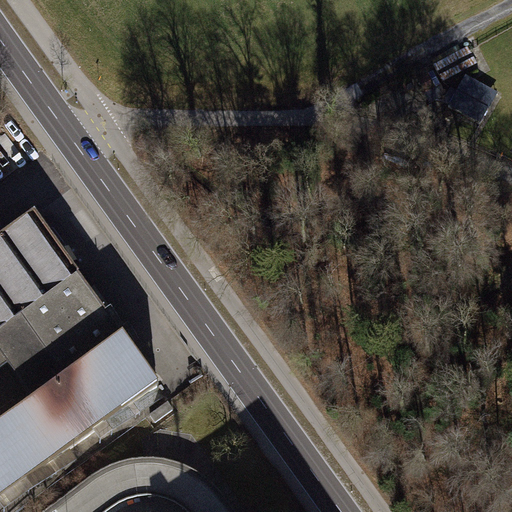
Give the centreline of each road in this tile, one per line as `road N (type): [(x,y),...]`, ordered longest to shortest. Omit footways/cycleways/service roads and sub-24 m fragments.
road 1 (secondary): [(0,37),(341,511)]
road 2 (track): [(71,137),(320,109),(511,180)]
road 3 (track): [(320,109),(511,8)]
road 4 (residential): [(212,511),(163,476),(130,479),(71,511)]
